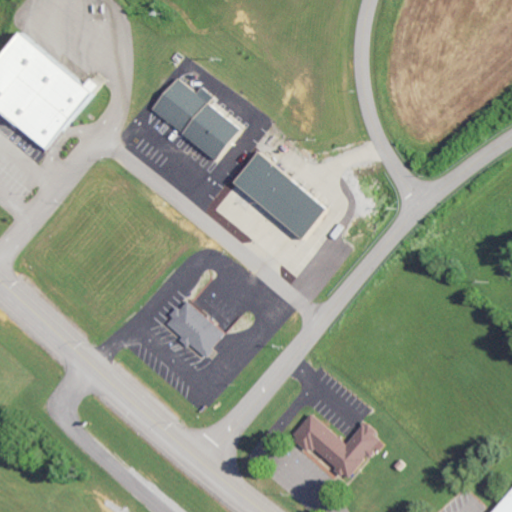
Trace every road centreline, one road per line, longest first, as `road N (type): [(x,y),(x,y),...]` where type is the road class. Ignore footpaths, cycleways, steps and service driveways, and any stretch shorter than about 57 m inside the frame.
road 1 (residential): [(201,463),(398,236),(511,140)]
road 2 (tertiary): [(262,511),(0,281)]
road 3 (residential): [(428,206),(371,115),(363,44),(372,0)]
